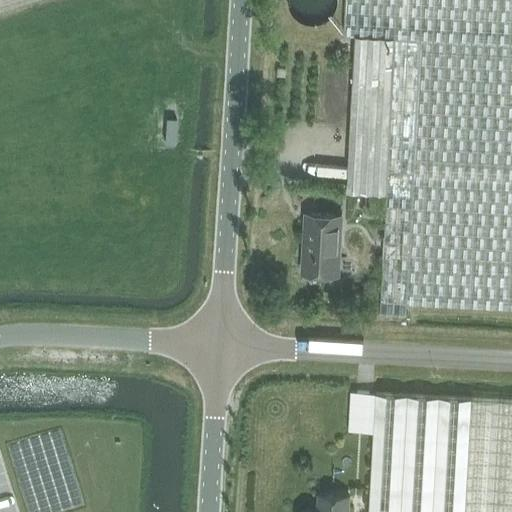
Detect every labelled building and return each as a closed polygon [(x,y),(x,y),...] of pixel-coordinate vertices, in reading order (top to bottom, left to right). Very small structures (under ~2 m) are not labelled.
[(334,0),(286,0),(287,1),(288,6),(290,11),(292,15),(295,18),(299,20),(305,22),(308,23),(314,23),(318,21),(326,17),(330,13),(332,9),(334,4),(334,0)] [(511,0),(345,0),(345,1),(343,35),(354,36),(345,185),(345,191),(385,193),(379,312),(511,319),(511,0)] [(308,213),(306,253),(301,253),(300,272),(337,275),(340,215),(308,213)] [(511,511),(511,399),(375,392),(350,390),(348,429),(373,431),(368,511),(511,511)] [(290,508),(290,511),(345,511),(346,492),(320,491),(320,508),(290,508)]
